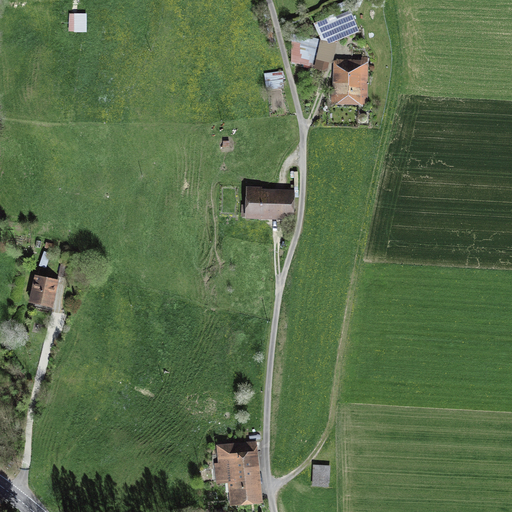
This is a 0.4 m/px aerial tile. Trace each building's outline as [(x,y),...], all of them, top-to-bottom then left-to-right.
[(358,32),(349,10),(318,23),(325,39),(332,41),(345,36),(358,32)] [(85,15),(69,14),(68,32),(85,33),(85,15)] [(325,39),(291,34),(290,42),(293,63),(326,70),(332,41),(325,39)] [(361,56),(361,62),(331,61),(330,106),(366,107),(367,56),(361,56)] [(285,71),(262,75),(265,92),(288,88),(285,71)] [(262,188),(246,188),(246,221),(294,221),(294,191),(262,191),(262,188)] [(51,256),(44,252),(38,267),(45,270),(51,256)] [(69,267),(61,265),(58,278),(66,280),(69,267)] [(31,273),(25,272),(20,293),(26,295),(31,273)] [(57,279),(37,274),(31,301),(50,305),(57,279)] [(263,505),(257,444),(217,448),(218,465),(215,466),(216,485),(230,486),(232,508),(263,505)] [(313,481),(330,482),(331,461),(314,460),(313,481)]
